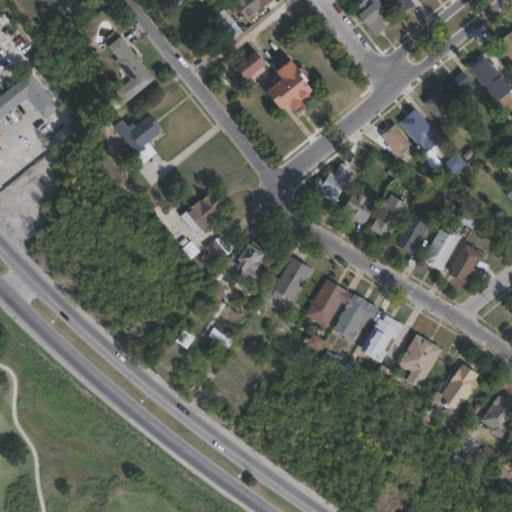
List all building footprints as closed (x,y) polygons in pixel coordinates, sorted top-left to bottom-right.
[(83,0),(72,11),(62,0),(83,0)] [(274,0),(249,19),(237,1),(238,0),(274,0)] [(385,20),(389,25),(377,35),(366,21),(365,22),(361,17),(362,16),(355,7),(361,2),(359,0),(382,0),(393,15),(385,20)] [(414,0),(416,2),(406,10),(403,6),(397,11),(388,0),(414,0)] [(511,66),(494,44),(509,31),(511,34),(511,66)] [(156,79),(126,103),(117,92),(132,79),(117,61),(119,59),(110,47),(122,37),(123,38),(156,79)] [(251,45),(257,53),(260,50),(271,63),(252,78),(241,65),(240,66),(244,72),(237,77),(225,63),(233,57),(234,58),(251,45)] [(488,48),(499,62),(491,68),(498,77),(496,78),(498,81),(501,78),(510,88),(495,101),(487,91),(485,89),(482,91),(462,66),(478,53),(480,54),(488,48)] [(297,58),(302,65),(303,64),(322,87),(307,99),(309,101),(298,110),(292,103),(287,107),(272,88),(287,76),(282,70),(297,58)] [(478,86),(467,95),(462,90),(455,95),(447,86),(465,71),(478,86)] [(0,97),(31,72),(59,107),(45,118),(29,98),(0,121),(0,97)] [(464,116),(448,129),(441,120),(440,122),(433,113),(434,112),(426,102),(442,89),(464,116)] [(439,141),(430,148),(426,143),(422,146),(402,122),(419,108),(440,133),(436,137),(439,141)] [(162,126),(158,129),(161,133),(146,146),(147,147),(145,149),(152,158),(148,162),(140,153),(138,155),(115,126),(124,119),(130,126),(134,122),(137,126),(152,113),(162,126)] [(418,149),(404,161),(384,135),(399,124),(418,149)] [(511,150),(511,158),(503,166),(495,157),(508,146),(511,150)] [(469,163),(453,176),(445,165),(461,153),(469,163)] [(352,167),(345,179),(350,181),(338,203),(322,194),(324,191),(317,187),(322,179),(327,182),(333,172),(337,174),(344,162),(352,167)] [(428,186),(422,197),(410,190),(416,179),(428,186)] [(382,203),(368,227),(341,211),(357,185),(375,195),(373,198),(382,203)] [(226,214),(197,236),(182,216),(214,191),(227,208),(224,211),(226,214)] [(411,204),(390,240),(373,229),(394,193),(411,204)] [(464,208),(454,224),(444,218),(448,213),(434,205),(440,194),(464,208)] [(489,221),(484,230),(478,226),(477,228),(463,221),(467,214),(464,212),(467,207),(484,217),(483,218),(489,221)] [(416,211),(421,214),(422,211),(438,220),(418,255),(398,244),(401,239),(400,238),(416,211)] [(443,228),(448,231),(450,228),(464,237),(443,271),(424,260),(443,228)] [(228,254),(218,262),(206,246),(216,239),(228,254)] [(251,243),(256,246),(258,244),(271,253),(260,270),(265,273),(260,281),(253,276),(247,284),(237,278),(243,269),(239,266),(243,261),(240,259),(251,243)] [(484,261),(491,266),(488,271),(478,265),(471,277),(472,278),(466,286),(455,279),(458,276),(451,271),(469,243),(487,256),(484,261)] [(313,268),(294,300),(284,295),(282,299),(268,291),(277,276),(281,278),(294,256),(313,268)] [(353,293),(347,305),(342,302),(328,327),(307,315),(328,278),(353,293)] [(381,309),(375,320),(369,316),(367,320),(365,319),(358,331),(360,332),(354,342),(333,330),(346,308),(354,293),(381,309)] [(387,315),(404,326),(396,339),(394,337),(385,351),(389,353),(383,362),(362,349),(381,319),(384,321),(387,315)] [(235,340),(229,349),(209,335),(215,327),(235,340)] [(196,337),(188,348),(177,341),(184,329),(196,337)] [(425,340),(435,346),(436,344),(444,349),(420,388),(408,381),(413,372),(400,364),(418,335),(425,340)] [(329,351),(336,356),(337,354),(348,360),(342,370),(324,360),(329,351)] [(482,383),(461,415),(440,401),(464,364),(481,375),(477,380),(482,383)] [(498,396),(506,401),(508,397),(511,399),(511,420),(506,429),(508,430),(503,438),(493,431),(494,429),(482,421),(498,396)] [(485,442),(465,472),(450,462),(463,443),(460,441),(467,430),(485,442)]
